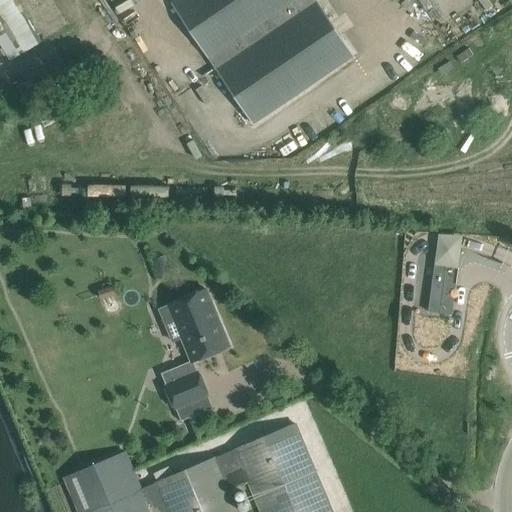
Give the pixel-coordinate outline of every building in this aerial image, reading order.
[(52,0),(0,0),(0,23),(19,55),(68,27),(52,0)] [(354,56),(315,0),(177,0),(172,4),(253,124),(354,56)] [(435,264),(428,312),(452,315),(459,268),(435,264)] [(230,347),(206,289),(159,309),(174,344),(183,340),(193,363),(230,347)] [(208,395),(199,373),(166,386),(175,409),(176,408),(181,421),(213,407),(208,395)] [(333,511),(296,424),(142,489),(127,452),(65,478),(79,511),(250,511),(257,508),(258,511),(333,511)]
